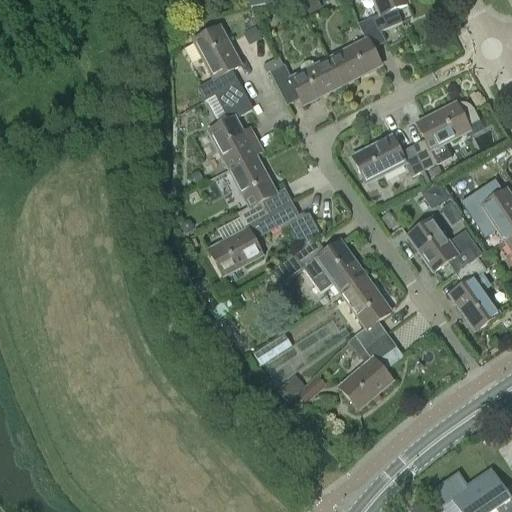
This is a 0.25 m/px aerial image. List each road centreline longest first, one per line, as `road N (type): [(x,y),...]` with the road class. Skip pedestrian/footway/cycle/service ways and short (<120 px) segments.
road 1 (residential): [(489,391),(360,221),(317,146),(330,131),(491,50)]
road 2 (tertiary): [(489,391),(405,453),(348,511)]
road 3 (tertiary): [(375,511),(406,476),(500,405)]
